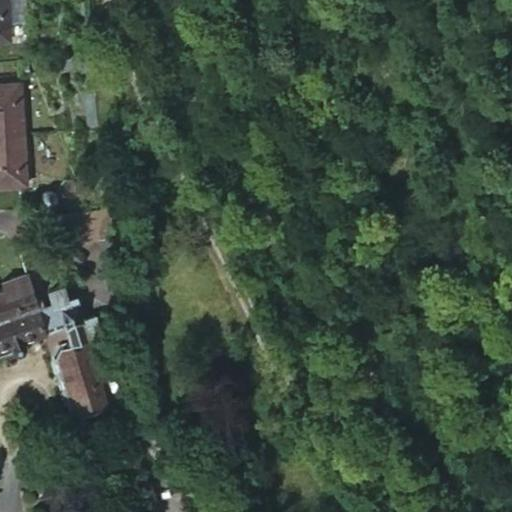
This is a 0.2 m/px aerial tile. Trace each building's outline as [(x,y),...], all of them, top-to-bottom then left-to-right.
[(11,0),(0,0),(0,38),(13,38),(11,0)] [(0,133),(27,132),(24,82),(0,83),(0,133)] [(0,184),(29,184),(27,132),(0,133),(0,184)] [(61,192),(59,188),(57,186),(53,186),(50,185),(47,187),(45,189),(44,192),(44,195),(46,199),(48,201),(52,202),(56,201),(59,198),(60,196),(61,192)] [(110,240),(106,206),(61,212),(65,249),(85,246),(85,243),(110,240)] [(83,324),(88,323),(83,303),(76,305),(69,285),(53,290),(57,301),(42,306),(36,284),(33,285),(30,275),(0,284),(0,292),(1,295),(0,295),(0,355),(16,350),(21,353),(28,351),(31,344),(30,340),(51,333),(74,411),(81,416),(100,410),(104,404),(100,393),(103,391),(87,339),(83,324)] [(83,324),(87,339),(106,333),(101,318),(88,323),(83,324)]
